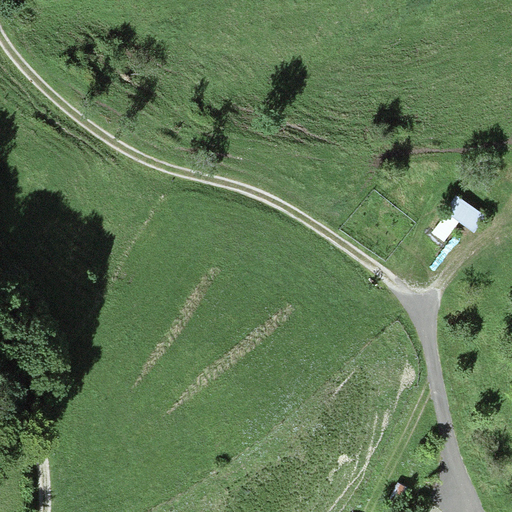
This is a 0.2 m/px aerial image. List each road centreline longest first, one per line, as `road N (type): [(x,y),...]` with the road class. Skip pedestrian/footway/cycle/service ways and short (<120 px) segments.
road 1 (track): [(0,38),(42,91),(121,152),(250,188),(351,253),(406,300),(449,455),(475,511)]
road 2 (track): [(39,511),(35,442),(0,360)]
road 3 (track): [(406,300),(487,230),(511,219)]
